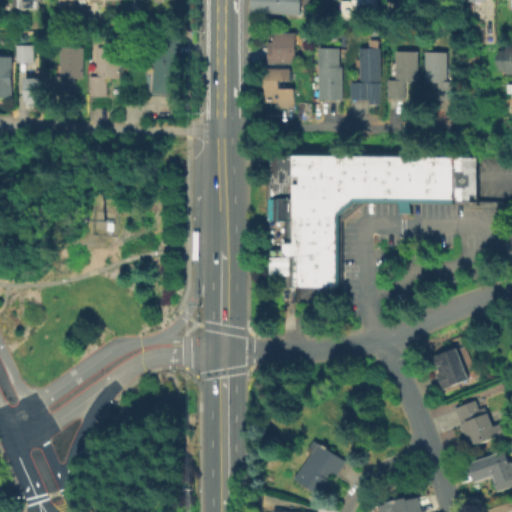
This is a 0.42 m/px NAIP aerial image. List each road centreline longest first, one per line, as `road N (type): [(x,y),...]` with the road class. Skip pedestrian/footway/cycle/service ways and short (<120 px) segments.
road 1 (residential): [(459,130),(223,132)]
road 2 (residential): [(223,132),(0,127)]
road 3 (residential): [(385,338),(451,511)]
road 4 (residential): [(385,338),(310,352),(225,351)]
road 5 (residential): [(511,291),(385,338)]
road 6 (secondary): [(222,0),(223,132)]
